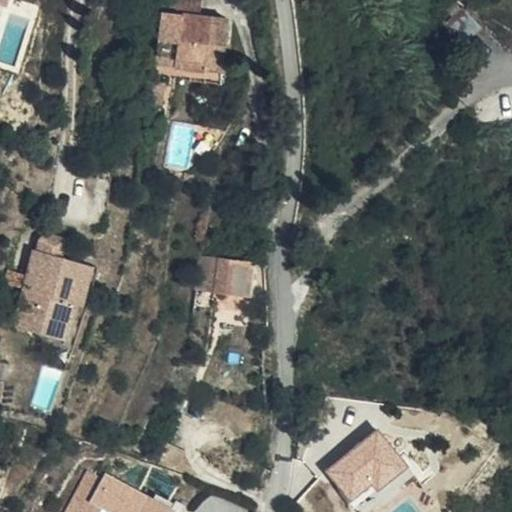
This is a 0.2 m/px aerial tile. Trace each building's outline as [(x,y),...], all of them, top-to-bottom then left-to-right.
[(161,0),(160,13),(201,16),(202,3),(169,0),(161,0)] [(228,19),(201,16),(160,13),(156,53),(175,56),(174,65),(173,73),(222,78),(228,19)] [(155,63),(174,65),(175,56),(156,53),(155,63)] [(163,105),(165,84),(147,82),(144,103),(163,105)] [(84,318),(95,279),(64,269),(69,252),(52,247),(44,253),(41,267),(37,265),(20,326),(43,333),(39,349),(44,350),(68,357),(80,317),(84,318)] [(250,299),(255,270),(201,262),(197,291),(211,292),(213,295),(250,299)] [(103,281),(95,279),(84,318),(80,317),(68,357),(44,350),(41,361),(72,370),(89,328),(103,281)] [(43,333),(20,326),(17,336),(20,343),(39,349),(43,333)] [(379,425),(325,469),(357,507),(411,463),(379,425)]
